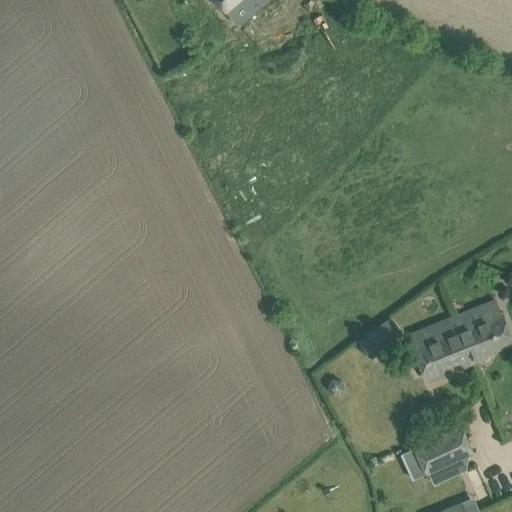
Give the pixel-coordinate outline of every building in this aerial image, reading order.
[(234,0),(249,16),(267,0),(234,0)] [(421,330),(409,335),(414,348),(426,343),(438,371),(439,375),(485,357),(483,353),(511,343),(511,342),(511,337),(503,314),(497,300),(472,310),(437,324),(421,330)] [(391,316),(359,340),(373,357),(404,333),(391,316)] [(414,447),(401,453),(413,480),(427,474),(432,485),(460,472),(455,461),(469,454),(475,452),(463,427),(415,449),(414,447)] [(466,511),(462,501),(435,511),(466,511)]
